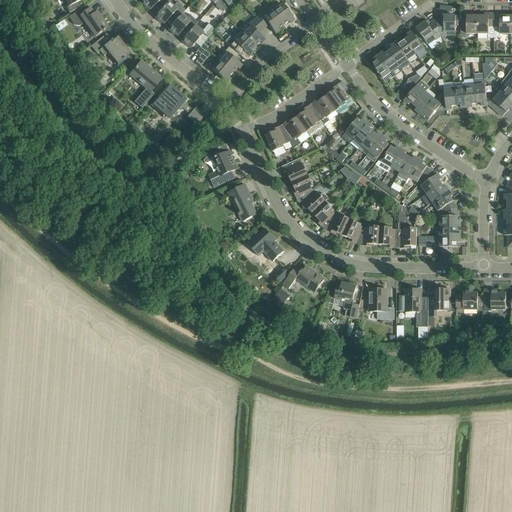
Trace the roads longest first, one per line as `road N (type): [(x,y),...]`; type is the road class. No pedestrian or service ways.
road 1 (track): [(0,194),(131,301),(178,330),(286,374),(396,389),(511,380)]
road 2 (residential): [(242,130),(286,220),(333,258),(379,268),(484,268)]
road 3 (residential): [(487,183),(400,126),(346,64)]
road 4 (residential): [(113,0),(223,105)]
road 5 (residential): [(314,20),(266,56),(223,105)]
road 6 (residential): [(242,130),(346,64)]
